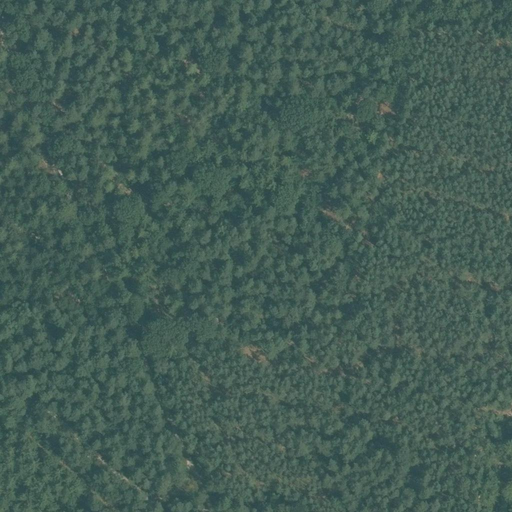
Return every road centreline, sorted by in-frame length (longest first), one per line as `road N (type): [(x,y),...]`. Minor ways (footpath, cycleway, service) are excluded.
road 1 (track): [(163,511),(0,362)]
road 2 (unknown): [(371,0),(511,31)]
